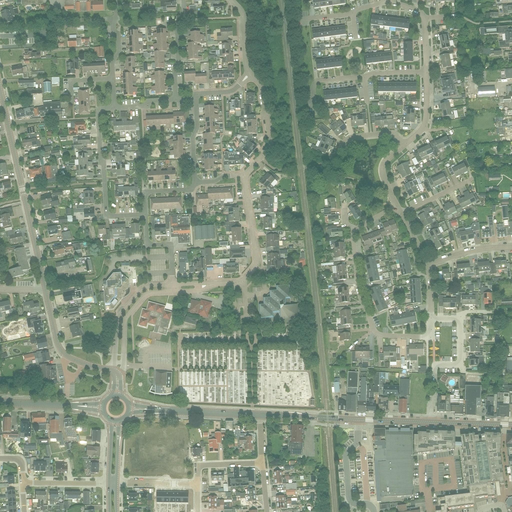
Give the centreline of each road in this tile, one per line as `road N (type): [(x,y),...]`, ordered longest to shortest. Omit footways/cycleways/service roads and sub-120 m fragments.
road 1 (unclassified): [(45,289),(0,83)]
road 2 (residential): [(428,337),(378,334),(359,290),(353,230),(396,206)]
road 3 (unclassified): [(145,215),(105,212),(97,109),(114,108)]
road 4 (residential): [(214,284),(241,279),(256,260),(243,177)]
road 5 (primary): [(260,415),(128,408)]
road 6 (residential): [(171,284),(144,287),(119,313),(114,372)]
road 7 (unclassified): [(114,372),(62,352),(45,289)]
road 8 (residential): [(431,422),(433,369),(460,359),(458,320)]
